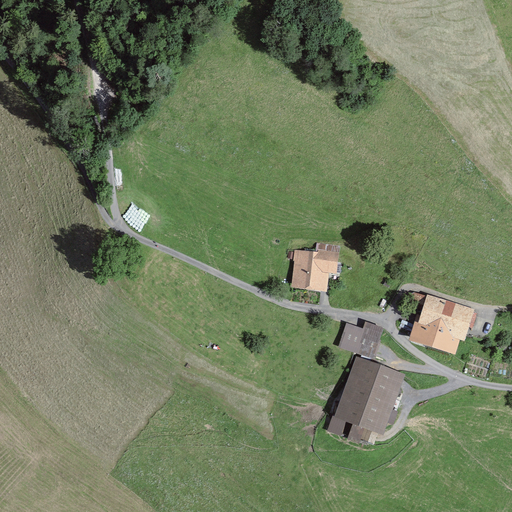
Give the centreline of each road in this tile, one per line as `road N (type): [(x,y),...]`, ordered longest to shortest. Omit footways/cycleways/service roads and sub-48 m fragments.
road 1 (track): [(0,50),(118,229),(296,307),(377,322)]
road 2 (track): [(77,0),(118,229)]
road 3 (residential): [(377,322),(447,373),(511,389)]
